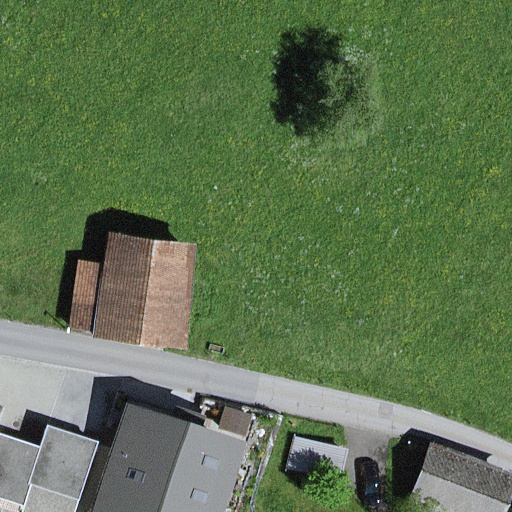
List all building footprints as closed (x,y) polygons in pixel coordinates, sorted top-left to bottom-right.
[(186,250),(109,238),(103,273),(94,332),(93,338),(171,350),(186,250)] [(103,273),(81,270),(72,329),(94,332),(103,273)] [(138,400),(133,417),(193,437),(199,420),(138,400)] [(209,511),(230,449),(193,437),(133,417),(131,416),(99,511),(209,511)] [(95,444),(48,428),(41,449),(29,485),(77,500),(95,444)] [(29,485),(41,449),(0,435),(0,499),(22,506),(29,485)] [(294,440),(288,467),(337,479),(344,452),(294,440)] [(408,499),(442,511),(490,511),(504,477),(428,447),(408,499)]
